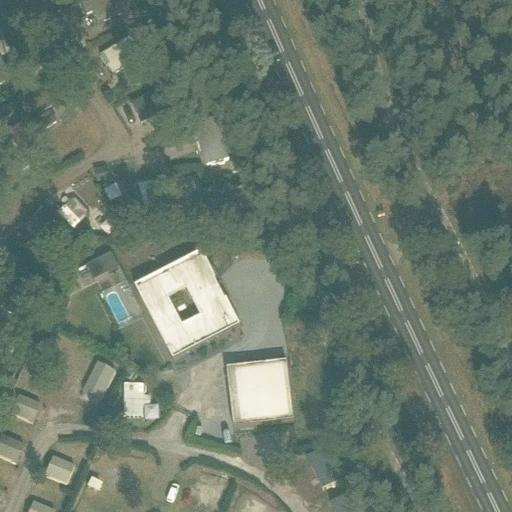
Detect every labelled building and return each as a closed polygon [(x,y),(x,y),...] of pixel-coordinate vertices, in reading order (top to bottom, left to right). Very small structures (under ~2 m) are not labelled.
[(93,16),(98,28),(125,16),(121,6),(125,4),(123,0),(110,0),(84,12),(87,19),(93,16)] [(158,0),(156,0),(136,9),(142,21),(163,11),(158,0)] [(133,32),(92,57),(107,81),(148,55),(133,32)] [(27,99),(40,118),(69,99),(56,79),(27,99)] [(211,96),(200,102),(206,114),(217,108),(211,96)] [(0,111),(0,123),(13,115),(8,107),(0,111)] [(32,127),(39,138),(58,125),(50,114),(32,127)] [(190,130),(187,118),(174,122),(177,134),(190,130)] [(194,131),(205,169),(228,163),(216,124),(194,131)] [(61,164),(80,152),(64,125),(44,136),(61,164)] [(21,174),(45,161),(26,128),(2,142),(21,174)] [(76,143),(83,153),(97,143),(90,133),(76,143)] [(242,163),(230,167),(233,178),(246,174),(242,163)] [(106,170),(95,173),(98,186),(109,183),(106,170)] [(234,181),(237,192),(249,188),(245,177),(234,181)] [(137,186),(143,217),(159,214),(153,183),(137,186)] [(57,214),(74,230),(89,214),(72,198),(57,214)] [(233,220),(233,219),(233,204),(195,204),(195,238),(236,237),(236,220),(233,220)] [(243,222),(247,233),(258,229),(254,218),(243,222)] [(85,226),(77,233),(84,241),(92,234),(85,226)] [(73,252),(61,247),(56,261),(68,266),(73,252)] [(184,287),(197,316),(157,335),(163,348),(161,348),(167,361),(227,332),(226,330),(230,328),(231,330),(237,327),(224,298),(221,299),(211,279),(214,278),(200,249),(130,283),(136,295),(137,294),(143,307),(184,287)] [(18,262),(7,257),(3,265),(14,270),(18,262)] [(48,287),(23,275),(4,314),(29,327),(48,287)] [(64,301),(61,310),(68,312),(71,304),(64,301)] [(0,332),(0,364),(10,370),(24,346),(0,332)] [(94,364),(82,394),(103,402),(114,371),(94,364)] [(286,366),(228,373),(234,431),(293,424),(286,366)] [(131,375),(127,381),(133,385),(137,378),(131,375)] [(0,383),(0,388),(10,394),(15,385),(3,378),(0,383)] [(122,419),(157,420),(158,408),(142,408),(142,386),(123,386),(122,419)] [(33,423),(37,404),(15,399),(10,418),(33,423)] [(0,437),(0,459),(15,465),(22,444),(0,437)] [(66,486),(73,466),(53,459),(46,479),(66,486)] [(310,501),(337,489),(327,467),(299,480),(310,501)] [(206,484),(201,500),(219,506),(224,489),(206,484)] [(30,503),(26,511),(53,511),(54,511),(30,503)]
